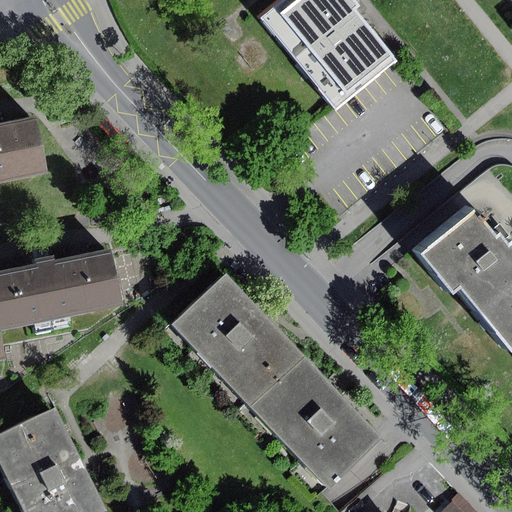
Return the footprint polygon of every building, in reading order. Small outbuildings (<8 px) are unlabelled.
[(354,0),(278,0),(257,18),(333,107),(394,57),(353,9),(358,5),(354,0)] [(0,182),(45,173),(34,118),(0,125),(0,182)] [(105,119),(98,125),(121,148),(128,142),(105,119)] [(511,348),(511,347),(511,249),(504,240),(497,247),(468,213),(416,257),(447,293),(452,289),(506,353),(511,348)] [(30,266),(0,271),(0,331),(120,307),(108,251),(50,263),(48,257),(39,259),(29,261),(30,266)] [(226,274),(171,326),(250,408),(305,356),(226,274)] [(327,488),(382,436),(305,356),(250,408),(327,488)] [(55,409),(0,436),(0,465),(23,511),(99,511),(105,509),(84,467),(55,409)] [(476,511),(460,495),(453,502),(463,511),(476,511)] [(463,511),(453,502),(442,511),(463,511)]
